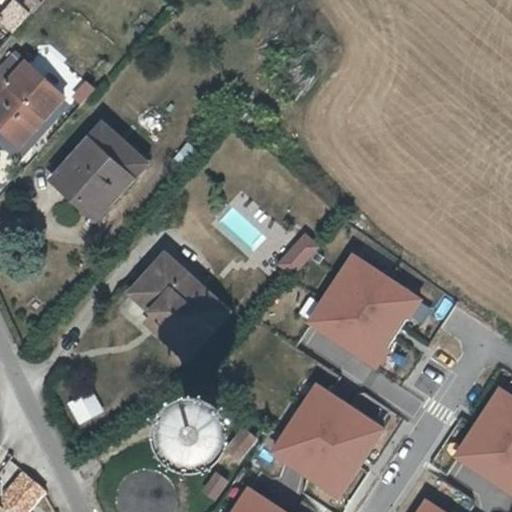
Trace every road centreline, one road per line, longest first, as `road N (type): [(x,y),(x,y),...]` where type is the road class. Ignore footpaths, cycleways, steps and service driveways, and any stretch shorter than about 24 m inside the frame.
road 1 (residential): [(375,511),(486,348)]
road 2 (residential): [(81,511),(0,342)]
